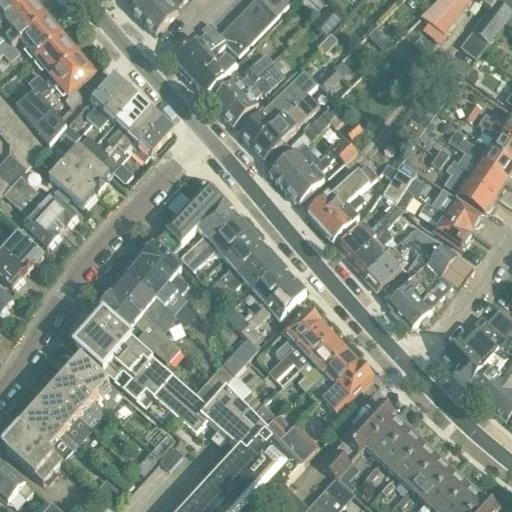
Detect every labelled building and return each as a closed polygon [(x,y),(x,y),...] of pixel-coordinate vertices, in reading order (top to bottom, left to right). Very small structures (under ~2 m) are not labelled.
[(0,0),(0,28),(4,25),(31,3),(28,0),(0,0)] [(144,0),(131,13),(141,24),(153,13),(154,14),(168,0),(144,0)] [(153,13),(141,24),(156,39),(178,16),(176,13),(181,8),(182,8),(190,0),(189,0),(168,0),(154,14),(153,13)] [(260,0),(258,2),(267,12),(278,22),(291,8),(282,0),(260,0)] [(305,0),(300,5),(315,19),(324,9),(321,6),(314,0),(305,0)] [(326,0),(314,0),(321,6),(324,9),(325,11),(325,10),(331,5),(326,0)] [(443,26),(467,0),(442,0),(420,21),(444,39),(450,32),(443,26)] [(511,15),(497,4),(500,0),(472,0),(490,13),(460,52),(476,63),(509,20),(511,16),(511,15)] [(511,15),(511,16),(509,20),(511,22),(511,1),(510,0),(500,0),(497,4),(511,15)] [(194,87),(217,65),(214,61),(226,49),(238,62),(278,22),(267,12),(258,2),(220,39),(210,28),(202,35),(204,37),(197,44),(195,42),(173,64),(194,87)] [(0,60),(3,57),(14,50),(20,44),(47,22),(31,3),(4,25),(0,28),(0,60)] [(341,25),(333,18),(327,12),(313,27),(320,33),(327,40),(341,25)] [(36,63),(63,41),(47,22),(20,44),(36,63)] [(337,46),(330,39),(318,52),(325,58),(337,46)] [(52,82),(78,60),(63,41),(36,63),(52,82)] [(14,50),(3,57),(10,66),(20,58),(14,50)] [(255,87),(264,79),(261,76),(273,66),(266,58),(244,77),(247,80),(240,86),(236,82),(210,106),(221,118),(247,95),(255,87)] [(36,95),(43,103),(58,90),(68,101),(95,79),(78,60),(52,82),(45,88),(36,95)] [(217,65),(194,87),(206,100),(238,69),(230,61),(221,69),(217,65)] [(440,112),(471,71),(460,63),(453,64),(451,63),(444,72),(455,81),(435,109),(440,112)] [(233,131),(259,108),(256,104),(275,85),(275,84),(285,74),(278,66),(264,79),(255,87),(247,95),(221,118),(233,131)] [(464,81),(475,88),(479,83),(477,74),(472,71),(464,81)] [(326,96),(342,81),(333,73),(318,88),(326,96)] [(308,98),(317,89),(304,76),(263,115),(262,115),(239,137),(252,151),(290,114),(296,109),(308,98)] [(35,96),(36,95),(45,88),(38,79),(28,87),(35,96)] [(93,128),(97,123),(126,92),(114,80),(90,105),(96,111),(86,121),(93,128)] [(115,128),(138,103),(126,92),(97,123),(93,128),(100,134),(103,129),(109,122),(115,128)] [(49,150),(63,135),(66,132),(43,103),(36,95),(35,96),(17,111),(49,150)] [(252,151),(264,164),(266,162),(271,167),(289,151),(284,145),(320,110),(308,98),(296,109),(290,114),(252,151)] [(117,150),(121,146),(150,114),(138,103),(115,128),(120,132),(107,146),(110,149),(105,154),(98,148),(91,156),(102,166),(108,159),(117,149),(117,150)] [(5,105),(0,110),(0,125),(13,114),(5,105)] [(468,114),(476,119),(480,112),(473,106),(468,114)] [(322,119),(330,127),(335,133),(346,123),(332,109),(322,119)] [(0,135),(2,139),(20,123),(13,114),(0,125),(0,135)] [(139,149),(162,124),(150,114),(121,146),(117,150),(124,156),(129,152),(133,156),(139,149)] [(470,127),(476,119),(468,114),(463,121),(470,127)] [(493,118),(490,122),(485,118),(482,123),(486,125),(511,143),(511,120),(511,119),(506,127),(493,118)] [(311,145),(330,127),(322,119),(304,137),(311,145)] [(8,145),(10,147),(28,132),(20,123),(2,139),(8,145)] [(408,128),(422,138),(425,133),(412,123),(408,128)] [(483,133),(481,135),(483,136),(478,143),(490,151),(511,165),(511,143),(486,125),(482,123),(478,129),(483,133)] [(139,149),(133,156),(145,167),(151,161),(174,135),(162,124),(139,149)] [(352,143),(362,133),(356,127),(346,136),(352,143)] [(414,148),(415,147),(422,138),(408,128),(401,138),(414,148)] [(80,141),(68,130),(67,132),(66,132),(63,135),(64,136),(75,147),(80,141)] [(10,147),(10,158),(27,174),(46,153),(28,132),(10,147)] [(464,157),(479,167),(507,185),(511,177),(511,165),(490,151),(478,143),(473,151),(463,144),(465,140),(456,134),(448,146),(464,157)] [(58,142),(74,156),(79,150),(75,147),(64,136),(58,142)] [(91,156),(98,148),(88,140),(81,147),(91,156)] [(345,168),(357,156),(344,143),(332,154),(323,162),(322,161),(319,164),(285,195),(295,205),(300,206),(323,184),(318,179),(326,172),(331,168),(330,166),(337,160),(345,168)] [(319,164),(304,148),(295,157),(293,155),(287,161),(289,162),(270,179),(285,195),(319,164)] [(60,192),(71,202),(84,213),(113,181),(79,150),(74,156),(59,172),(50,183),(60,192)] [(436,160),(444,166),(449,159),(441,153),(436,160)] [(10,158),(3,166),(20,182),(21,181),(27,174),(10,158)] [(114,177),(120,170),(108,159),(102,166),(114,177)] [(439,174),(444,166),(436,160),(431,168),(439,174)] [(454,165),(451,170),(496,201),(507,185),(479,167),(474,174),(461,165),(459,169),(454,165)] [(0,178),(13,190),(20,182),(3,166),(0,169),(0,178)] [(398,174),(412,183),(416,177),(401,166),(396,173),(398,174)] [(381,177),(390,182),(396,173),(387,168),(381,177)] [(126,188),(133,180),(121,169),(120,170),(114,177),(126,188)] [(363,190),(365,192),(376,181),(366,170),(358,177),(357,176),(331,201),(328,197),(306,218),(319,233),(352,203),(351,201),(363,190)] [(485,217),(496,201),(451,170),(448,175),(452,179),(450,182),(463,191),(458,198),(485,217)] [(383,198),(395,206),(405,192),(412,183),(398,174),(396,173),(390,182),(392,184),(383,198)] [(0,193),(5,198),(12,190),(13,190),(0,178),(0,193)] [(60,192),(48,206),(21,181),(20,182),(13,190),(12,190),(30,207),(63,235),(78,219),(65,208),(71,202),(60,192)] [(47,253),(63,235),(30,207),(12,190),(5,198),(4,199),(22,216),(31,224),(21,234),(32,244),(35,241),(47,253)] [(358,198),(365,192),(363,190),(351,201),(352,203),(319,233),(332,247),(358,222),(351,216),(364,204),(358,198)] [(197,233),(224,204),(214,193),(206,192),(156,247),(171,260),(197,233)] [(400,213),(403,215),(408,208),(414,198),(405,192),(395,206),(397,207),(396,209),(401,212),(400,213)] [(454,226),(472,238),(483,221),(443,194),(432,210),(454,226)] [(211,248),(237,219),(224,204),(197,233),(205,242),(193,253),(181,264),(187,271),(188,270),(199,259),(211,248)] [(438,229),(434,236),(461,254),(472,238),(454,226),(432,210),(426,207),(419,217),(438,229)] [(338,251),(350,265),(387,231),(393,225),(397,222),(399,220),(403,215),(400,213),(401,212),(396,209),(393,213),(379,226),(377,225),(366,235),(360,229),(338,251)] [(225,263),(251,235),(237,219),(211,248),(199,259),(188,270),(193,276),(217,255),(225,263)] [(350,265),(363,279),(387,257),(381,250),(392,240),(400,231),(407,225),(399,220),(397,222),(393,225),(387,231),(350,265)] [(413,255),(418,260),(423,255),(434,244),(426,238),(416,232),(399,246),(387,257),(363,279),(369,285),(368,286),(376,294),(377,294),(378,295),(381,293),(382,294),(388,289),(387,287),(402,272),(408,267),(401,261),(411,252),(413,255)] [(0,250),(29,277),(34,272),(33,271),(44,260),(30,247),(32,244),(21,234),(10,247),(0,238),(0,250)] [(208,294),(214,302),(226,290),(239,278),(265,250),(251,235),(225,263),(233,272),(220,283),(208,294)] [(409,332),(414,332),(432,316),(431,314),(453,291),(442,281),(457,260),(434,244),(423,255),(418,260),(406,277),(409,281),(412,284),(388,307),(409,332)] [(0,281),(13,293),(24,281),(25,282),(29,277),(0,250),(0,281)] [(140,266),(180,299),(187,291),(175,281),(182,274),(153,250),(140,266)] [(244,284),(252,293),(278,265),(265,250),(239,278),(226,290),(214,302),(219,307),(231,295),(244,284)] [(231,314),(225,320),(240,336),(249,328),(247,326),(254,320),(253,319),(265,309),(292,280),(278,265),(252,293),(260,302),(239,321),(231,314)] [(175,321),(188,306),(180,300),(180,299),(140,266),(128,281),(165,311),(175,321)] [(247,343),(259,354),(266,346),(254,334),(273,316),(279,323),(306,297),(292,280),(265,309),(253,319),(254,320),(247,326),(249,328),(240,336),(247,343)] [(164,338),(177,322),(175,321),(165,311),(128,281),(115,296),(164,338)] [(0,320),(14,305),(0,293),(0,320)] [(164,338),(115,296),(102,312),(130,335),(136,328),(144,336),(138,343),(168,368),(181,353),(164,338)] [(296,351),(321,327),(307,313),(283,337),(289,344),(276,356),(276,361),(281,366),(284,363),(296,351)] [(488,327),(482,321),(473,331),(441,366),(453,379),(489,342),(507,322),(499,315),(488,327)] [(104,319),(75,352),(144,412),(154,401),(196,438),(208,425),(246,458),(196,511),(268,511),(286,491),(305,470),(303,469),(281,446),(280,445),(268,432),(267,432),(254,418),(241,405),(225,389),(222,393),(207,409),(196,399),(165,372),(104,319)] [(490,366),(498,356),(511,339),(511,337),(511,326),(507,322),(489,342),(453,379),(466,393),(489,366),(490,366)] [(309,365),(334,341),(321,327),(296,351),(284,363),(281,366),(268,378),(276,386),(293,369),(299,375),(309,365)] [(309,365),(299,375),(305,381),(298,387),(305,395),(312,388),(322,378),(346,354),(334,341),(309,365)] [(236,355),(247,367),(259,354),(247,343),(236,355)] [(322,378),(312,388),(318,394),(311,401),(319,409),(323,405),(336,392),(359,368),(346,354),(322,378)] [(223,369),(234,380),(243,370),(247,367),(236,355),(223,369)] [(511,359),(507,356),(503,360),(498,356),(490,366),(489,366),(466,393),(479,405),(510,368),(511,365),(511,359)] [(123,399),(82,363),(66,380),(94,405),(106,416),(107,417),(123,399)] [(511,365),(510,368),(479,405),(494,418),(511,397),(511,365)] [(336,392),(323,405),(336,419),(349,406),(373,383),(359,368),(336,392)] [(211,382),(222,393),(225,389),(234,380),(223,369),(216,377),(211,382)] [(234,380),(225,389),(241,405),(250,396),(251,395),(238,382),(247,373),(243,370),(234,380)] [(106,416),(94,405),(66,380),(51,397),(91,432),(106,416)] [(207,409),(222,393),(211,382),(196,399),(207,409)] [(250,396),(241,405),(254,418),(263,410),(250,396)] [(51,397),(36,414),(65,439),(79,451),(93,434),(91,432),(51,397)] [(511,420),(511,397),(494,418),(506,427),(511,420)] [(351,468),(361,458),(362,459),(367,454),(394,423),(396,421),(381,407),(379,407),(378,408),(379,409),(347,445),(322,472),(335,484),(337,486),(349,473),(352,469),(351,468)] [(267,432),(275,425),(277,423),(264,409),(263,410),(254,418),(267,432)] [(36,414),(21,431),(49,456),(63,467),(62,468),(63,469),(78,452),(64,440),(64,439),(36,414)] [(399,448),(411,435),(400,425),(398,427),(394,423),(367,454),(382,468),(393,456),(393,455),(392,452),(395,448),(399,448)] [(280,445),(288,438),(275,425),(267,432),(268,432),(280,445)] [(281,446),(303,469),(320,452),(297,429),(288,438),(280,445),(281,446)] [(2,452),(43,489),(62,468),(63,467),(49,456),(21,431),(2,452)] [(414,462),(426,448),(416,439),(414,441),(410,437),(411,435),(399,448),(395,448),(392,452),(393,455),(393,456),(382,468),(396,481),(408,469),(407,469),(407,465),(410,461),(414,461),(414,462)] [(175,446),(167,439),(152,455),(160,463),(175,446)] [(411,495),(439,464),(441,462),(432,454),(430,456),(424,451),(426,449),(426,448),(414,462),(414,461),(410,461),(407,465),(407,469),(408,469),(396,481),(411,495)] [(169,477),(182,462),(173,455),(161,469),(169,477)] [(137,474),(143,479),(144,480),(158,463),(151,457),(136,474),(137,474)] [(439,464),(411,495),(426,509),(454,479),(456,476),(446,467),(444,470),(439,464)] [(0,501),(2,503),(8,508),(19,496),(22,499),(28,504),(35,496),(0,465),(0,501)] [(349,473),(337,486),(349,498),(355,491),(349,486),(359,475),(353,469),(352,469),(349,473)] [(380,477),(375,472),(367,481),(367,482),(371,486),(380,477)] [(454,479),(426,509),(429,511),(453,511),(470,494),(472,491),(462,482),(460,484),(454,479)] [(367,482),(356,495),(360,498),(371,486),(367,482)] [(335,484),(325,495),(328,497),(344,511),(353,501),(349,498),(337,486),(335,484)] [(386,499),(395,490),(390,486),(382,495),(386,499)] [(309,511),(286,491),(268,511),(309,511)] [(113,511),(121,511),(129,504),(117,494),(107,506),(113,511)] [(470,494),(453,511),(478,511),(486,504),(476,495),(474,497),(470,494)] [(344,511),(328,497),(325,495),(309,511),(344,511)] [(397,508),(400,511),(401,511),(409,504),(405,500),(397,508)]
